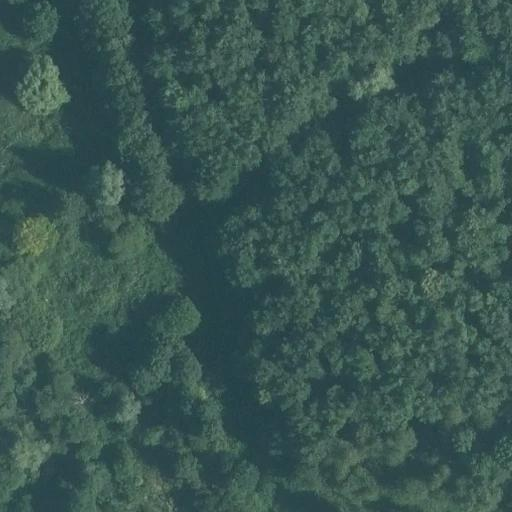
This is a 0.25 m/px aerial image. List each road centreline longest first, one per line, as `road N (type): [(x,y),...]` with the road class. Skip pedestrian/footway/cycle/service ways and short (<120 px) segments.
road 1 (track): [(133,0),(193,195),(217,201),(290,136),(350,106),(451,79),(511,73)]
road 2 (track): [(511,201),(356,248),(258,296),(235,299),(218,287),(205,256),(208,224),(233,193)]
road 3 (track): [(0,267),(67,333),(86,339),(161,266),(205,256),(193,195)]
